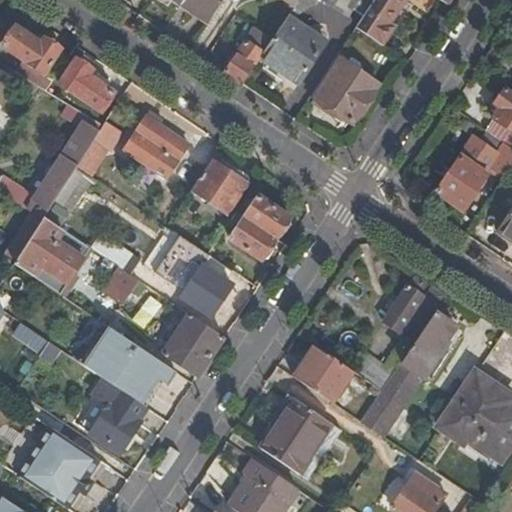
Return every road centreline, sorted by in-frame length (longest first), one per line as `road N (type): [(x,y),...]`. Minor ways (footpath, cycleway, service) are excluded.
road 1 (residential): [(355,194),(143,511)]
road 2 (residential): [(355,194),(64,0)]
road 3 (residential): [(484,0),(355,194)]
road 4 (residential): [(511,299),(355,194)]
